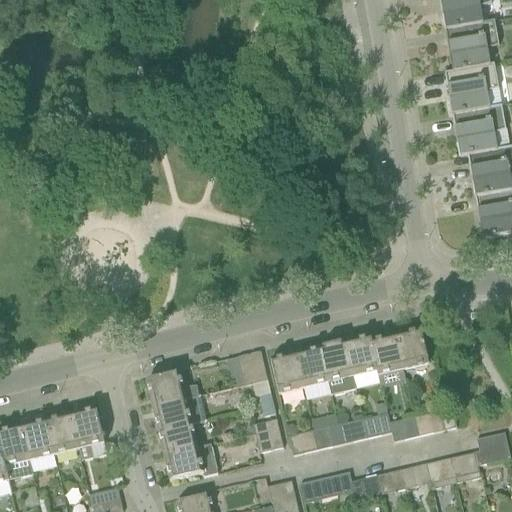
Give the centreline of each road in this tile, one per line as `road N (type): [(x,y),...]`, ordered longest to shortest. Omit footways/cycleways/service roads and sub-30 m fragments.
road 1 (tertiary): [(417,283),(102,359)]
road 2 (tertiary): [(417,283),(367,0)]
road 3 (residential): [(148,511),(102,359)]
